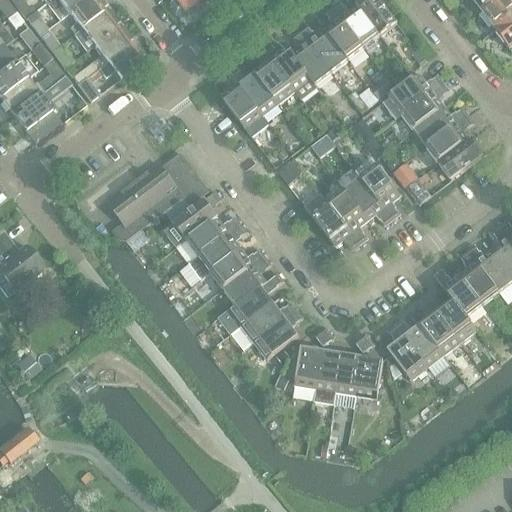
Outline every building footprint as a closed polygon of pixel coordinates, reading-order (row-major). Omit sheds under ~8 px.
[(0,11),(7,22),(16,15),(5,0),(2,0),(0,2),(0,11)] [(20,0),(19,0),(13,5),(27,22),(33,17),(28,11),(20,0)] [(56,0),(47,7),(59,24),(69,16),(90,0),(56,0)] [(90,0),(69,16),(76,25),(70,30),(75,38),(108,13),(97,0),(90,0)] [(172,0),(184,16),(204,0),(172,0)] [(380,39),(397,26),(376,0),(365,0),(356,8),(380,39)] [(500,0),(470,0),(482,14),(500,0)] [(494,34),(511,19),(511,4),(508,0),(500,0),(482,14),(495,31),(493,33),(494,34)] [(380,39),(356,8),(348,14),(339,4),(332,9),(364,52),(380,39)] [(347,64),(364,52),(332,9),(323,15),(331,26),(323,32),(347,64)] [(75,38),(74,39),(87,56),(95,50),(121,30),(108,13),(75,38)] [(7,22),(15,31),(24,24),(16,15),(7,22)] [(33,17),(27,22),(39,39),(47,33),(39,21),(40,20),(37,15),(33,17)] [(511,19),(494,34),(508,53),(511,49),(511,19)] [(0,52),(3,50),(11,44),(0,28),(0,52)] [(347,64),(323,32),(315,38),(307,28),(299,34),(331,76),(347,64)] [(78,89),(133,47),(121,30),(95,50),(101,58),(72,80),(78,89)] [(31,54),(39,48),(41,47),(29,31),(18,38),(31,54)] [(315,89),(331,76),(299,34),(291,40),(299,50),(290,57),(315,89)] [(52,39),(44,45),(52,56),(60,50),(52,39)] [(78,89),(90,105),(99,98),(90,86),(102,78),(105,82),(114,75),(120,83),(146,64),(133,47),(78,89)] [(43,70),(52,63),(39,48),(31,54),(43,70)] [(270,48),(262,53),(294,96),(301,104),(317,92),(314,89),(315,89),(290,57),(287,52),(278,58),(270,48)] [(0,77),(23,60),(16,51),(8,57),(3,50),(0,52),(0,77)] [(60,50),(52,56),(65,73),(65,72),(73,66),(60,50)] [(278,108),(294,96),(262,53),(254,59),(263,69),(254,76),(278,108)] [(426,65),(420,57),(417,54),(411,58),(420,70),(426,65)] [(0,101),(0,102),(35,76),(23,60),(0,77),(0,101)] [(52,88),(64,79),(52,63),(43,70),(50,78),(37,88),(35,86),(32,89),(27,83),(36,77),(35,76),(0,102),(13,118),(44,95),(52,88)] [(278,108),(254,76),(246,82),(238,72),(229,78),(262,120),(278,108)] [(427,87),(420,77),(382,106),(394,123),(401,118),(443,86),(437,79),(427,87)] [(229,78),(221,84),(229,95),(221,102),(245,133),(251,141),(268,128),(262,120),(229,78)] [(64,79),(59,83),(66,91),(70,88),(64,79)] [(377,103),(393,91),(386,81),(370,94),(377,103)] [(413,134),(445,110),(439,101),(448,94),(443,86),(401,118),(413,134)] [(87,107),(72,89),(67,93),(81,111),(87,107)] [(368,110),(355,94),(349,99),(361,115),(368,110)] [(61,128),(51,115),(56,111),(44,95),(13,118),(35,148),(61,128)] [(425,151),(467,119),(462,111),(452,119),(445,110),(413,134),(425,151)] [(437,167),(470,143),(463,134),(473,126),(467,119),(425,151),(437,167)] [(363,122),(352,130),(364,145),(372,139),(374,138),(363,122)] [(326,137),(331,143),(337,139),(333,132),(326,137)] [(311,151),(319,162),(335,149),(331,144),(327,139),(311,151)] [(372,139),(364,145),(370,153),(378,147),(372,139)] [(450,184),(481,160),(470,143),(437,167),(450,184)] [(284,153),(278,157),(282,163),(288,159),(284,153)] [(168,180),(187,166),(180,157),(161,171),(168,180)] [(275,173),(283,167),(277,160),(270,165),(275,173)] [(371,162),(355,175),(360,181),(391,223),(399,217),(391,206),(400,199),(376,168),(371,162)] [(394,162),(386,168),(392,175),(400,170),(394,162)] [(175,190),(194,176),(187,166),(168,180),(175,190)] [(407,166),(393,176),(404,191),(407,189),(417,181),(418,181),(407,166)] [(184,201),(182,199),(175,190),(168,180),(161,171),(158,167),(145,177),(107,206),(123,227),(112,235),(119,244),(125,245),(183,202),(184,201)] [(182,199),(201,185),(194,176),(175,190),(182,199)] [(384,228),(391,223),(360,181),(343,194),(367,225),(376,218),(384,228)] [(417,181),(407,189),(408,190),(416,201),(420,207),(431,199),(417,181)] [(189,210),(209,195),(201,185),(182,199),(184,201),(183,202),(189,210)] [(358,231),(367,225),(343,194),(327,206),(359,248),(367,242),(358,231)] [(209,199),(164,233),(177,250),(185,244),(217,220),(210,211),(221,203),(215,195),(209,199)] [(359,248),(327,206),(320,197),(304,210),(334,250),(344,243),(351,254),(359,248)] [(197,260),(240,228),(234,220),(223,228),(217,220),(185,244),(197,260)] [(511,230),(507,224),(499,230),(511,247),(511,230)] [(197,260),(189,266),(202,283),(210,277),(242,252),(235,243),(245,235),(240,228),(197,260)] [(511,280),(511,247),(499,230),(491,236),(499,246),(491,252),(511,280)] [(0,291),(7,300),(13,296),(43,273),(25,249),(17,256),(1,236),(0,236),(0,291)] [(511,286),(511,280),(491,252),(482,259),(475,249),(467,255),(499,296),(511,286)] [(222,293),(265,261),(259,253),(248,261),(242,252),(210,277),(222,293)] [(481,309),(499,296),(467,255),(459,261),(467,271),(457,278),(481,309)] [(234,309),(267,284),(260,276),(270,268),(265,261),(222,293),(234,309)] [(481,309),(457,278),(450,283),(442,273),(433,280),(452,303),(466,321),(467,321),(481,309)] [(234,309),(218,321),(230,338),(241,330),(273,306),(266,297),(272,292),(276,289),(282,284),(277,277),(267,285),(267,284),(234,309)] [(452,303),(444,309),(436,298),(428,304),(460,347),(477,334),(467,321),(466,321),(452,303)] [(443,360),(460,347),(428,304),(420,310),(428,321),(419,328),(443,360)] [(253,346),(296,314),(290,306),(279,315),(273,306),(241,330),(253,346)] [(296,314),(253,346),(266,363),(298,339),(291,330),(302,321),(296,314)] [(403,323),(395,329),(427,372),(434,381),(450,368),(443,360),(419,328),(411,334),(403,323)] [(410,385),(427,372),(395,329),(387,335),(396,345),(387,352),(410,385)] [(318,345),(329,336),(325,330),(313,339),(318,345)] [(322,351),(334,342),(329,336),(318,345),(322,351)] [(358,351),(370,342),(365,336),(353,345),(358,351)] [(370,342),(358,351),(362,357),(374,348),(370,342)] [(313,405),(321,354),(300,350),(292,402),(313,405)] [(281,366),(290,360),(285,354),(277,360),(281,366)] [(333,408),(335,396),(341,357),(321,354),(313,405),(333,408)] [(29,357),(16,367),(29,383),(42,373),(29,357)] [(355,400),(362,360),(341,357),(335,396),(355,400)] [(376,403),(383,364),(362,360),(355,400),(376,403)] [(281,377),(275,388),(284,393),(290,381),(281,377)] [(0,467),(2,470),(7,465),(9,467),(12,465),(38,443),(26,429),(0,451),(0,467)] [(355,463),(356,451),(348,450),(346,462),(355,463)] [(2,469),(0,470),(0,488),(3,492),(16,483),(9,474),(12,471),(9,467),(7,465),(2,470),(2,469)] [(89,476),(82,482),(86,487),(94,481),(89,476)]
